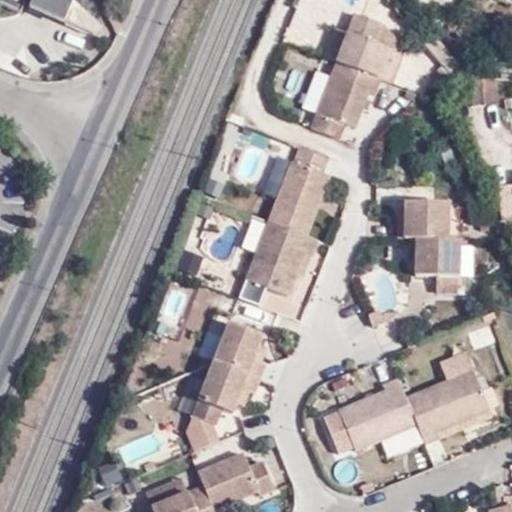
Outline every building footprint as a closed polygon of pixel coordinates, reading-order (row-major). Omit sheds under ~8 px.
[(22,0),(55,15),(61,0),(0,0),(12,4),(13,0),(22,0)] [(308,135),(337,147),(343,132),(355,136),(369,99),(374,101),(380,84),(362,77),(373,47),(383,21),(360,12),(357,21),(353,19),(308,135)] [(442,81),(463,67),(442,36),(421,51),(442,81)] [(402,59),(373,47),(362,77),(380,84),(392,88),(402,59)] [(474,103),(500,101),(498,76),(472,78),(474,103)] [(286,301),(294,280),(301,263),(308,265),(317,244),(306,238),(330,177),(321,174),(327,161),(295,147),(241,283),(286,301)] [(511,181),(501,182),(504,217),(511,216),(511,181)] [(402,240),(446,240),(446,204),(399,204),(399,217),(391,218),(391,240),(402,240)] [(458,241),(446,240),(402,240),(402,263),(410,263),(411,277),(434,277),(457,277),(458,241)] [(186,249),(181,267),(200,273),(205,255),(186,249)] [(301,263),(294,280),(302,283),(308,265),(301,263)] [(434,296),(457,295),(457,277),(434,277),(434,296)] [(268,332),(230,317),(205,380),(193,374),(180,408),(217,422),(223,407),(236,412),(240,403),(246,388),(253,390),(257,392),(269,361),(265,359),(258,356),(263,344),(268,332)] [(270,347),(263,344),(258,356),(265,359),(270,347)] [(440,365),(446,380),(473,369),(467,354),(440,365)] [(490,415),(473,369),(446,380),(405,396),(398,378),(382,384),(384,393),(337,411),(354,454),(417,430),(425,447),(442,442),(440,435),(490,415)] [(246,388),(240,403),(247,405),(253,390),(246,388)] [(216,511),(259,493),(261,498),(277,492),(263,458),(248,463),(243,451),(197,469),(202,485),(187,491),(150,506),(152,511),(216,511)] [(118,460),(102,465),(107,484),(123,479),(118,460)] [(145,492),(150,506),(187,491),(182,478),(145,492)] [(511,511),(511,502),(477,510),(477,511),(511,511)]
